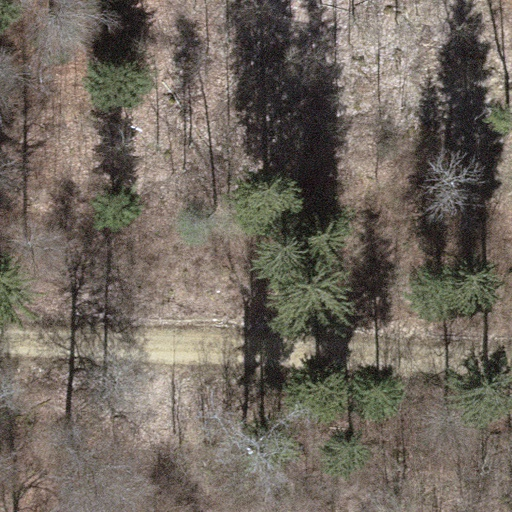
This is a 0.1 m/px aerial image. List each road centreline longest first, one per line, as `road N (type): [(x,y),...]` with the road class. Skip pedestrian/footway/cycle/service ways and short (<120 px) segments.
road 1 (track): [(0,332),(511,356)]
road 2 (track): [(233,342),(106,481),(63,511)]
